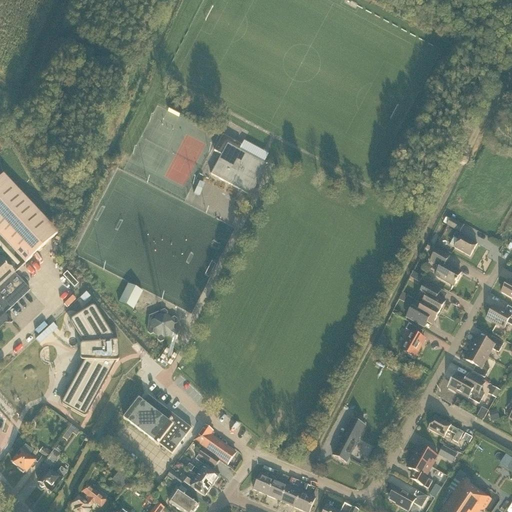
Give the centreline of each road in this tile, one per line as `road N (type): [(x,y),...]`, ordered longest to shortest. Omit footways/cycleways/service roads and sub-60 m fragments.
road 1 (track): [(303,476),(511,65)]
road 2 (residential): [(425,400),(503,259)]
